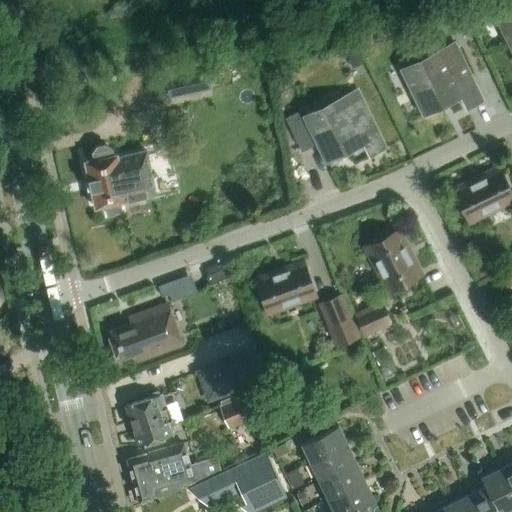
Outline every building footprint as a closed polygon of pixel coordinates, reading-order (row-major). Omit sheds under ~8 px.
[(511,15),(499,22),(511,49),(511,15)] [(454,44),(401,69),(424,115),(439,108),(436,103),(458,92),(467,109),(482,102),(454,44)] [(360,50),(344,58),(350,72),(366,65),(360,50)] [(207,68),(165,76),(170,97),(211,89),(207,68)] [(305,116),(303,111),(286,119),(302,151),(317,144),(326,162),(342,155),(339,150),(361,139),(369,156),(385,149),(357,91),(305,116)] [(93,153),(94,160),(85,162),(96,208),(105,206),(107,217),(123,213),(121,202),(156,194),(152,176),(166,173),(160,148),(118,157),(117,154),(113,155),(112,150),(105,146),(98,148),(93,153)] [(455,190),(470,222),(511,201),(511,197),(498,169),(455,190)] [(420,275),(399,232),(367,248),(389,291),(420,275)] [(303,263),(258,279),(270,313),(315,297),(303,263)] [(229,266),(206,276),(210,285),(233,276),(229,266)] [(177,280),(159,286),(163,297),(169,295),(172,303),(184,298),(177,280)] [(358,337),(341,296),(321,304),(338,345),(358,337)] [(387,301),(360,314),(370,335),(397,323),(387,301)] [(129,318),(131,325),(108,333),(119,362),(135,356),(137,363),(183,346),(167,303),(129,318)] [(384,347),(372,353),(378,365),(390,359),(384,347)] [(250,352),(198,370),(209,401),(260,383),(268,380),(258,349),(250,352)] [(242,398),(220,407),(229,429),(251,420),(256,430),(275,422),(261,390),(242,398)] [(126,406),(132,425),(166,414),(168,413),(162,394),(158,391),(149,394),(148,399),(126,406)] [(174,435),(166,414),(132,425),(139,446),(174,435)] [(301,444),(311,463),(348,445),(339,426),(301,444)] [(149,454),(127,460),(140,503),(161,496),(161,498),(196,482),(221,470),(217,457),(190,465),(184,444),(148,454),(149,454)] [(311,463),(319,481),(357,463),(348,445),(311,463)] [(264,449),(187,487),(188,488),(199,483),(210,505),(242,490),(252,511),(250,511),(253,511),(287,496),(264,449)] [(511,462),(500,469),(511,493),(511,462)] [(319,481),(328,500),(366,482),(357,463),(319,481)] [(307,483),(300,468),(288,474),(295,489),(307,483)] [(504,511),(511,508),(511,493),(500,469),(481,478),(486,487),(498,511),(504,511)] [(375,500),(366,482),(328,500),(334,511),(349,511),(365,505),(366,505),(375,500)] [(498,511),(486,487),(468,496),(475,511),(498,511)] [(312,502),(307,489),(300,492),(305,505),(312,502)] [(475,511),(468,496),(449,504),(452,511),(475,511)]
